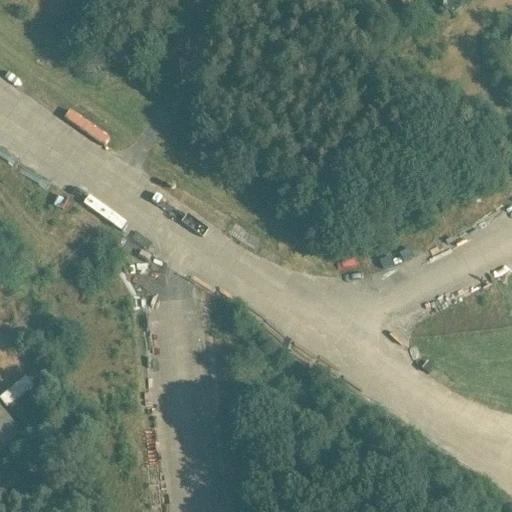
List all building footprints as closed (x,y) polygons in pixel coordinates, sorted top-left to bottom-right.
[(87,0),(0,0),(0,8),(33,32),(76,19),(87,0)] [(367,0),(382,16),(394,6),(408,24),(436,0),(367,0)] [(463,17),(452,4),(442,13),(443,15),(441,17),(444,20),(446,18),(453,26),(463,17)] [(511,48),(497,88),(511,93),(511,48)] [(0,464),(23,446),(0,417),(0,464)]
